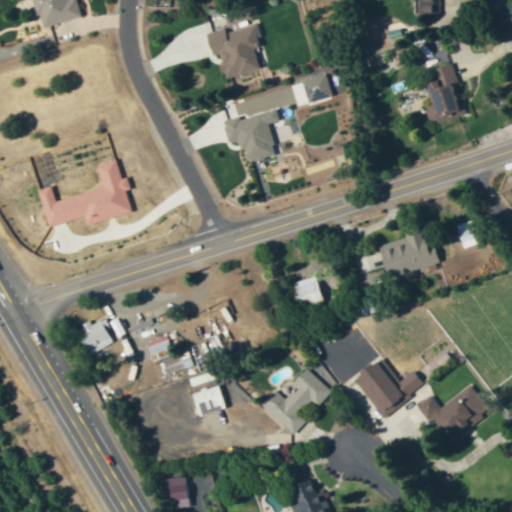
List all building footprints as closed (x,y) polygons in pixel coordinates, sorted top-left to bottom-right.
[(80,16),(75,0),(32,0),(40,27),(80,16)] [(439,14),(438,0),(412,0),(412,14),(439,14)] [(224,78),(259,67),(253,48),(260,46),(253,23),(225,31),(224,27),(204,33),(210,54),(216,52),(224,78)] [(449,61),(422,69),(437,116),(463,108),(449,61)] [(294,100),(297,106),(331,95),(324,73),(299,81),(304,97),(294,100)] [(267,123),(278,120),(275,108),(222,121),(226,141),(238,138),(244,162),(274,154),(267,123)] [(46,226),(83,216),(85,224),(130,212),(124,190),(129,189),(126,177),(119,178),(114,159),(95,164),(101,187),(53,200),(49,186),(36,189),(46,226)] [(455,224),(461,247),(478,243),(472,220),(455,224)] [(394,280),(415,273),(413,267),(431,262),(422,232),(377,245),(382,263),(388,261),(394,280)] [(292,288),(299,309),(322,302),(315,281),(292,288)] [(75,331),(86,351),(109,337),(98,318),(75,331)] [(146,341),(151,361),(171,356),(166,336),(146,341)] [(351,376),(378,413),(420,384),(413,373),(406,378),(409,383),(404,386),(397,377),(390,381),(375,359),(351,376)] [(273,389),(259,405),(292,434),(305,420),(298,413),(310,400),(316,406),(330,390),(306,369),(282,396),(273,389)] [(190,393),(197,415),(229,405),(223,383),(190,393)] [(439,406),(431,395),(419,403),(446,443),(487,414),(467,386),(439,406)] [(167,508),(188,506),(188,511),(197,511),(194,475),(164,478),(167,508)] [(319,507),(311,479),(286,486),(293,511),(323,511),(322,507),(319,507)]
